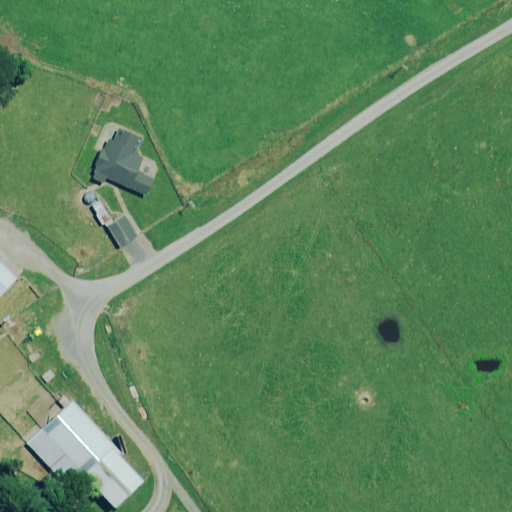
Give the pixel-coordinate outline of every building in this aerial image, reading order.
[(138,139),(116,130),(111,142),(107,140),(104,148),(100,146),(86,177),(101,183),(103,179),(143,196),(150,180),(133,173),(139,158),(131,155),(138,139)] [(96,214),(93,216),(100,227),(103,224),(117,247),(133,237),(121,218),(112,224),(98,201),(91,205),(96,214)] [(0,294),(14,280),(0,266),(0,294)] [(65,385),(59,379),(48,389),(54,395),(65,385)] [(61,408),(22,441),(60,485),(76,471),(110,510),(141,484),(118,458),(121,455),(74,399),(68,404),(62,397),(56,402),(61,408)]
